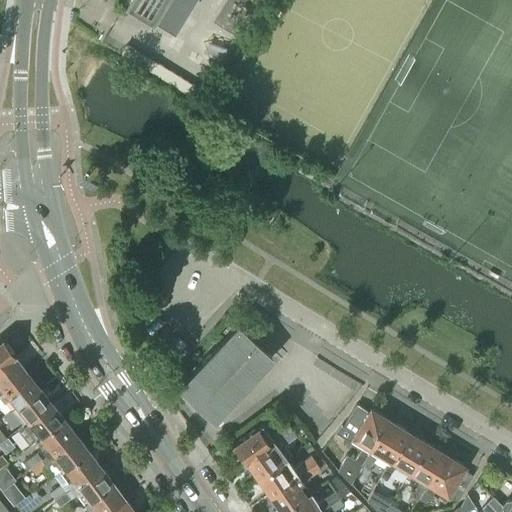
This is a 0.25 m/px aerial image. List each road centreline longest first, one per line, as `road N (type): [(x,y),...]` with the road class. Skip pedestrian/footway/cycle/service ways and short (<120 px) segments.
road 1 (residential): [(511,443),(239,278)]
road 2 (secondary): [(49,272),(91,362),(170,459)]
road 3 (secondary): [(170,459),(105,354),(66,263)]
road 4 (secondary): [(25,0),(16,122),(26,198)]
road 5 (secondary): [(50,194),(40,122),(49,0)]
